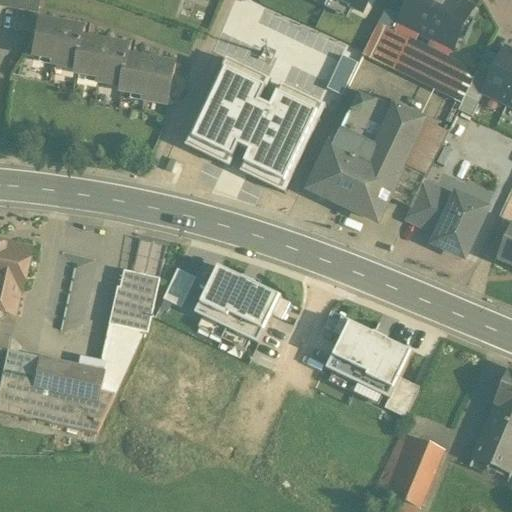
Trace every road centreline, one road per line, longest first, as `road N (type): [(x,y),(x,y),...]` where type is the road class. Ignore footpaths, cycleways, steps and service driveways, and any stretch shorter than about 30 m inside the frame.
road 1 (primary): [(511,337),(264,239),(144,206)]
road 2 (residential): [(232,0),(144,206)]
road 3 (unknown): [(214,41),(29,0)]
road 4 (primary): [(144,206),(0,185)]
